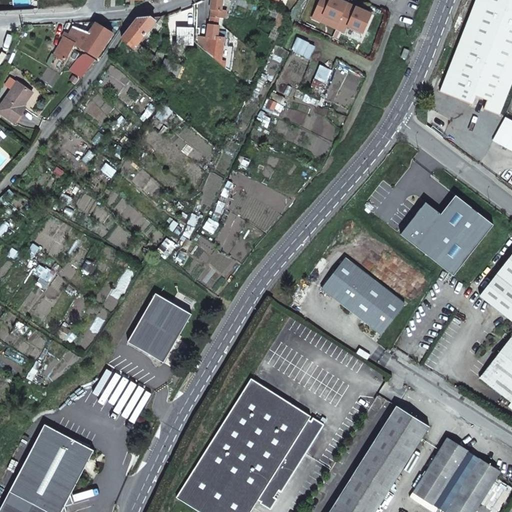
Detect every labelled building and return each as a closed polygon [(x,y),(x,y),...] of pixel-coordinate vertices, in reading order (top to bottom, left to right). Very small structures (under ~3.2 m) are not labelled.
[(210,17),(219,18),(220,10),(221,10),(222,0),(211,0),(210,9),(212,9),(210,17)] [(340,0),(319,0),(312,18),(320,21),(321,20),(323,15),(339,22),(337,27),(336,29),(345,32),(345,31),(347,26),(363,33),(372,14),(340,0)] [(511,81),(511,0),(475,0),(463,34),(458,47),(444,83),(464,91),(460,100),(472,104),(475,96),(487,100),(502,106),(511,81)] [(275,26),(282,29),(290,13),(283,10),(275,26)] [(323,15),(321,20),(337,27),(339,22),(323,15)] [(208,52),(225,67),(229,39),(217,38),(219,26),(218,26),(219,18),(210,17),(209,25),(208,25),(206,37),(210,37),(208,52)] [(122,40),(133,49),(138,43),(155,21),(151,18),(138,19),(122,40)] [(74,44),(97,57),(113,33),(96,23),(89,33),(74,27),(68,39),(64,37),(55,55),(65,60),(74,44)] [(361,38),(363,33),(347,26),(345,31),(361,38)] [(177,44),(194,45),(194,41),(194,28),(177,28),(177,44)] [(458,32),(453,45),(458,47),(463,34),(458,32)] [(145,57),(151,63),(155,57),(138,43),(133,49),(144,58),(145,57)] [(404,49),(401,57),(405,59),(409,50),(404,49)] [(65,60),(55,55),(51,61),(61,67),(65,60)] [(69,70),(81,78),(95,60),(87,55),(83,55),(76,61),(69,70)] [(161,71),(177,77),(182,66),(166,59),(161,71)] [(511,81),(502,106),(501,109),(507,111),(511,97),(511,81)] [(23,106),(33,93),(18,82),(0,107),(0,112),(15,123),(26,108),(23,106)] [(440,92),(460,100),(464,91),(444,83),(440,92)] [(483,109),(499,115),(501,109),(502,106),(487,100),(483,109)] [(504,147),(511,130),(511,120),(506,117),(493,141),(504,147)] [(425,202),(400,234),(453,276),(493,225),(455,195),(441,214),(425,202)] [(511,320),(511,334),(480,377),(511,401),(508,406),(511,408),(511,252),(479,296),(509,318),(511,320)] [(322,288),(377,331),(379,329),(383,332),(405,304),(345,258),(322,288)] [(192,314),(156,294),(128,342),(164,362),(192,314)] [(251,379),(178,496),(179,496),(202,511),(251,511),(258,502),(271,510),(324,425),(251,379)] [(397,406),(330,511),(375,511),(383,500),(429,427),(397,406)] [(0,511),(67,511),(66,506),(74,503),(71,494),(95,450),(45,424),(0,509),(0,511)] [(447,438),(413,492),(434,505),(445,511),(473,511),(500,471),(478,458),(468,452),(447,438)]
